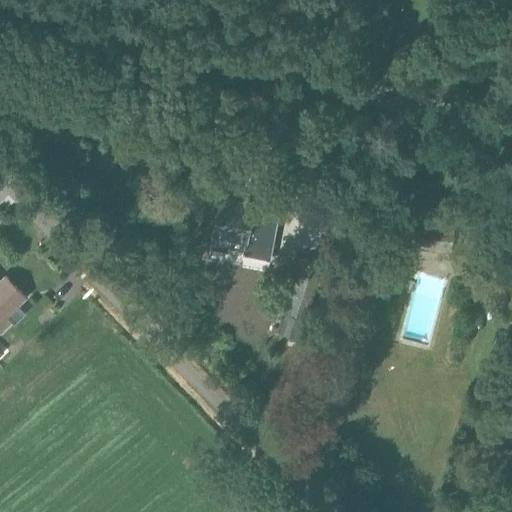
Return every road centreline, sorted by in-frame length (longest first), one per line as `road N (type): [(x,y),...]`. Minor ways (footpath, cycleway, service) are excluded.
road 1 (unclassified): [(511,133),(0,7)]
road 2 (unclassified): [(317,511),(0,178)]
